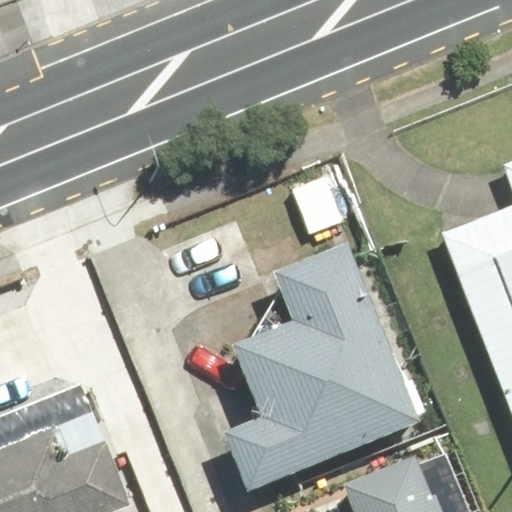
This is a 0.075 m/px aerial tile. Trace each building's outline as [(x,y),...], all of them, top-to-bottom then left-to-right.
[(504,211),(428,240),(511,457),(511,166),(490,175),(504,211)] [(321,174),(288,186),(309,243),(342,231),(321,174)] [(406,416),(335,247),(274,273),(290,311),(230,336),(261,410),(217,428),(241,485),(406,416)] [(0,511),(120,511),(82,416),(0,449),(0,511)] [(349,511),(431,511),(408,453),(337,482),(349,511)]
